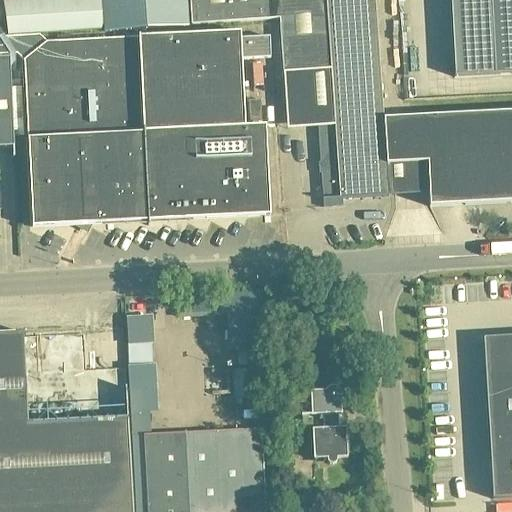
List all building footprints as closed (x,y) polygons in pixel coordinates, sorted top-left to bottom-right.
[(39,35),(102,31),(99,0),(83,0),(2,6),(4,38),(39,35)] [(101,0),(104,34),(188,28),(186,4),(185,0),(101,0)] [(185,0),(186,4),(190,3),(192,26),(268,20),(266,2),(266,0),(185,0)] [(287,0),(266,2),(268,20),(280,19),(284,75),(330,71),(325,0),(287,0)] [(408,164),(405,113),(383,114),(375,0),(325,0),(335,126),(320,127),(325,206),(342,205),(341,200),(389,197),(387,166),(408,164)] [(511,0),(490,0),(495,76),(511,74),(511,0)] [(47,43),(25,62),(33,229),(270,218),(266,127),(245,128),(242,61),(241,40),(241,34),(47,43)] [(0,56),(17,55),(25,62),(47,43),(39,35),(4,38),(0,38),(0,56)] [(269,38),(241,40),(242,61),(271,59),(269,38)] [(0,59),(0,148),(13,148),(13,156),(13,158),(14,158),(10,59),(0,59)] [(511,109),(405,113),(408,164),(427,163),(429,207),(511,202),(511,109)] [(177,320),(213,318),(211,293),(175,295),(177,320)] [(316,312),(317,324),(335,323),(335,312),(316,312)] [(0,511),(136,511),(135,487),(132,437),(128,437),(127,414),(123,328),(122,328),(0,335),(0,511)] [(263,330),(227,331),(228,353),(237,352),(238,367),(264,365),(263,351),(265,351),(263,330)] [(511,337),(484,339),(493,499),(511,498),(511,337)] [(339,396),(336,396),(336,394),(334,393),(333,392),(331,392),(330,393),(329,396),(310,398),(311,416),(301,417),(301,421),(303,425),(305,428),(308,430),(311,431),(312,431),(314,461),(327,460),(328,463),(329,465),(331,466),(333,466),(336,464),(337,462),(336,460),(347,459),(346,429),(336,430),(335,416),(340,415),(339,396)] [(265,511),(261,430),(132,437),(135,487),(136,511),(265,511)]
